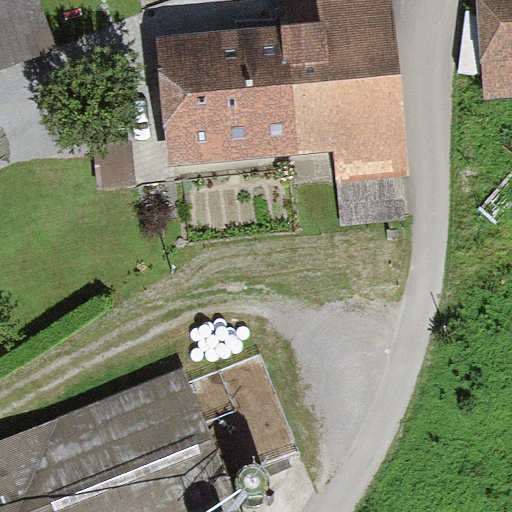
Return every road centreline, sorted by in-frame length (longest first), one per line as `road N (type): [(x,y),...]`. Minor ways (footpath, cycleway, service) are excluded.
road 1 (residential): [(315,511),(368,435),(425,241),(431,0)]
road 2 (track): [(0,107),(216,0)]
